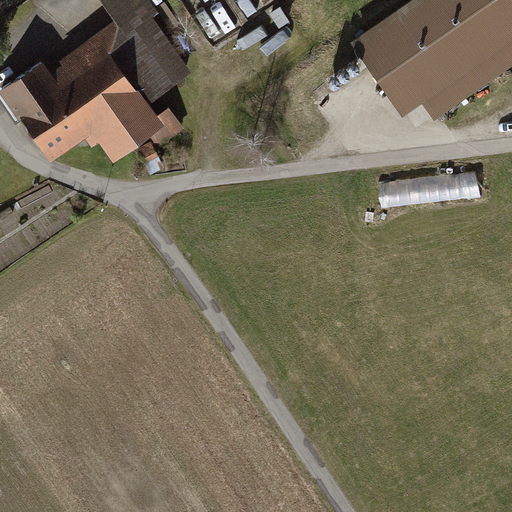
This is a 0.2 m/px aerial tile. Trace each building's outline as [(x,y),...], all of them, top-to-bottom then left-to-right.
[(118,66),(142,100),(190,66),(144,0),(95,0),(109,19),(93,30),(118,66)] [(511,0),(398,0),(344,36),(396,114),(419,98),(432,117),(511,61),(511,0)] [(0,79),(0,92),(26,130),(118,66),(93,30),(41,66),(34,56),(0,79)] [(50,164),(92,135),(109,160),(159,125),(142,100),(118,66),(26,130),(50,164)] [(384,202),(480,197),(479,173),(382,179),(384,202)]
